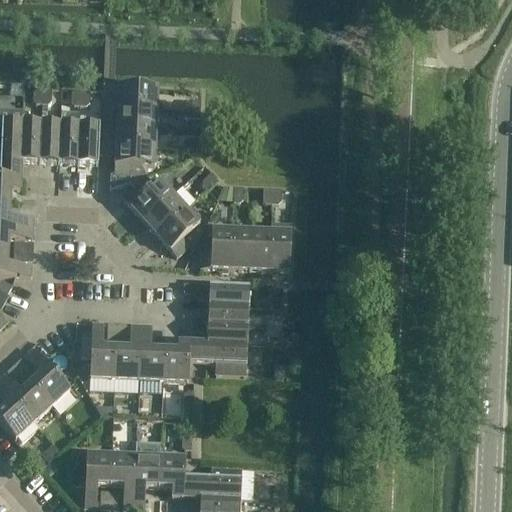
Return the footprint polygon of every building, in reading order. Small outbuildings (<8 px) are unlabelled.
[(117,91),(117,111),(156,113),(157,93),(117,91)] [(41,108),(42,93),(33,93),(33,105),(35,108),(41,108)] [(42,93),(41,108),(47,109),(50,106),(51,94),(42,93)] [(80,110),(80,95),(71,95),(71,107),(74,110),(80,110)] [(80,95),(80,110),(86,110),(89,107),(89,96),(80,95)] [(184,114),(199,115),(200,106),(187,105),(184,108),(184,114)] [(117,111),(116,130),(156,132),(156,113),(117,111)] [(199,115),(184,114),(183,121),(186,123),(199,124),(199,115)] [(21,167),(20,166),(21,126),(0,125),(0,141),(0,152),(0,182),(20,184),(21,167)] [(40,127),(21,126),(20,166),(39,167),(40,127)] [(60,128),(40,127),(39,167),(58,168),(60,128)] [(79,129),(60,128),(58,168),(77,169),(79,129)] [(79,129),(77,169),(97,170),(99,130),(79,129)] [(116,130),(115,150),(155,151),(156,132),(116,130)] [(198,153),(198,143),(186,143),(183,146),(182,152),(198,153)] [(155,151),(115,150),(114,179),(129,180),(130,170),(154,171),(155,151)] [(216,184),(211,177),(202,186),(202,190),(205,194),(216,184)] [(20,184),(0,182),(0,207),(9,208),(10,195),(19,195),(20,184)] [(143,226),(172,199),(159,184),(141,201),(135,194),(123,204),(143,226)] [(242,192),(233,192),(233,207),(239,207),(242,204),(242,192)] [(272,209),(273,194),(264,193),(263,205),(266,208),(272,209)] [(273,194),(272,209),(278,209),(281,206),(282,194),(273,194)] [(143,226),(156,240),(185,213),(172,199),(143,226)] [(0,207),(0,231),(32,233),(32,223),(8,222),(9,208),(0,207)] [(185,213),(156,240),(176,262),(187,251),(181,244),(199,228),(185,213)] [(0,231),(0,255),(7,256),(8,243),(31,244),(32,233),(0,231)] [(230,275),(231,235),(211,234),(210,258),(201,257),(200,273),(230,275)] [(251,236),(231,235),(230,275),(249,275),(251,236)] [(270,236),(251,236),(249,275),(268,276),(270,236)] [(290,237),(270,236),(268,276),(288,277),(290,237)] [(7,256),(0,255),(0,280),(30,282),(30,271),(6,270),(7,256)] [(183,298),(194,299),(198,295),(199,290),(183,289),(183,298)] [(208,311),(248,312),(248,292),(209,291),(208,311)] [(247,331),(248,312),(208,311),(207,330),(247,331)] [(266,332),(281,333),(281,324),(270,324),(266,327),(266,332)] [(114,384),(115,354),(102,354),(103,330),(91,329),(89,383),(114,384)] [(207,330),(206,348),(206,349),(246,351),(247,331),(207,330)] [(114,384),(138,385),(140,331),(130,331),(129,355),(115,354),(114,384)] [(138,385),(162,386),(163,356),(150,355),(151,331),(140,331),(138,385)] [(281,333),(266,332),(266,338),(269,342),(281,342),(281,333)] [(163,356),(162,386),(187,387),(188,368),(189,348),(177,347),(177,357),(163,356)] [(245,380),(246,351),(206,349),(206,348),(199,348),(189,348),(188,368),(198,369),(215,369),(214,379),(245,380)] [(30,389),(51,411),(69,394),(32,354),(24,362),(40,380),(30,389)] [(270,368),(269,384),(284,385),(285,369),(270,368)] [(0,391),(33,427),(51,411),(30,389),(20,398),(4,381),(0,384),(0,391)] [(33,427),(0,391),(0,406),(5,412),(0,416),(0,428),(15,444),(17,442),(22,448),(38,433),(33,428),(33,427)] [(193,396),(187,396),(183,399),(183,411),(192,411),(193,396)] [(191,440),(182,440),(181,452),(184,455),(191,455),(191,440)] [(72,460),(71,492),(85,492),(83,511),(95,511),(96,490),(110,490),(111,460),(86,459),(86,461),(72,460)] [(132,511),(135,461),(111,460),(110,490),(123,491),(122,511),(132,511)] [(159,462),(135,461),(132,511),(143,511),(144,492),(157,492),(159,462)] [(159,462),(157,492),(171,493),(171,503),(182,503),(183,482),(184,463),(159,462)] [(239,505),(241,475),(210,474),(210,483),(193,483),(183,482),(182,503),(192,503),(199,504),(200,503),(239,505)] [(199,504),(199,511),(239,511),(239,505),(200,503),(199,504)]
